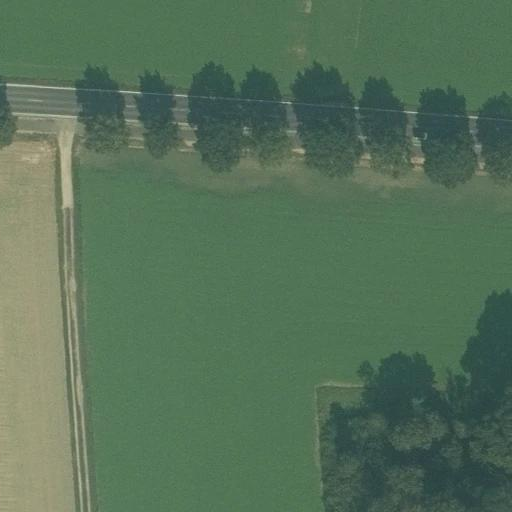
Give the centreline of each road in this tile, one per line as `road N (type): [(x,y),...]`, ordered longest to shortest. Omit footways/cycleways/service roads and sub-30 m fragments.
road 1 (tertiary): [(511,136),(0,99)]
road 2 (track): [(79,511),(60,102)]
